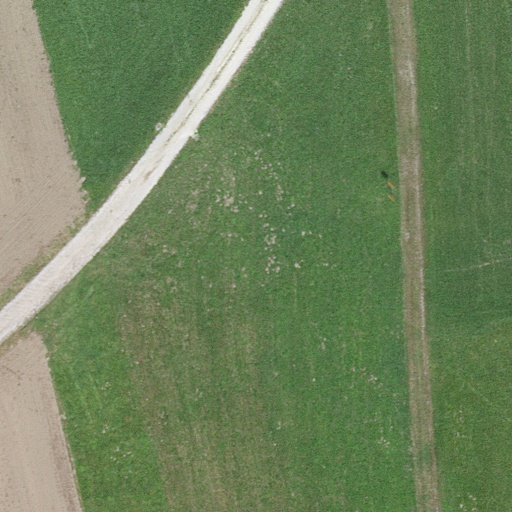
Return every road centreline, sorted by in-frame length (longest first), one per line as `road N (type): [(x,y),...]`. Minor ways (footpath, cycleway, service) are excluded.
road 1 (track): [(466,511),(399,0)]
road 2 (track): [(265,0),(155,161),(0,328)]
